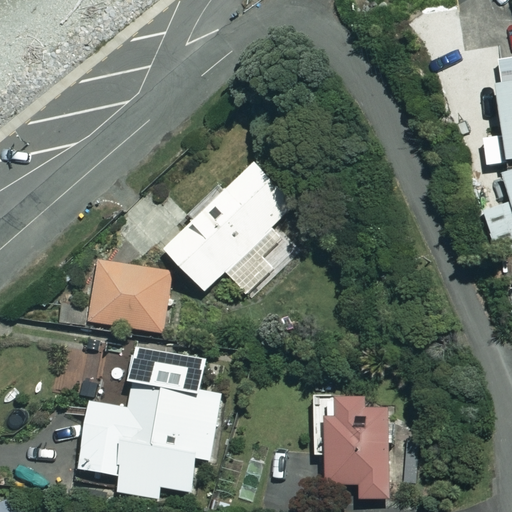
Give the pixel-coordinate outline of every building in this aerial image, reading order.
[(511,81),(494,83),(501,159),(511,158),(511,81)] [(292,205),(254,163),(161,248),(201,291),(223,271),(249,300),(299,254),(271,224),(292,205)] [(511,169),(500,173),(509,202),(482,210),(495,255),(511,250),(511,169)] [(171,272),(97,259),(87,320),(161,332),(171,272)] [(202,356),(132,345),(122,406),(87,401),(76,467),(117,474),(114,491),(156,498),(158,486),(187,491),(193,457),(208,459),(219,393),(197,390),(202,356)] [(358,408),(358,398),(316,400),(320,484),(356,482),(357,498),(388,497),(384,406),(358,408)] [(20,511),(15,496),(0,501),(0,511),(20,511)]
